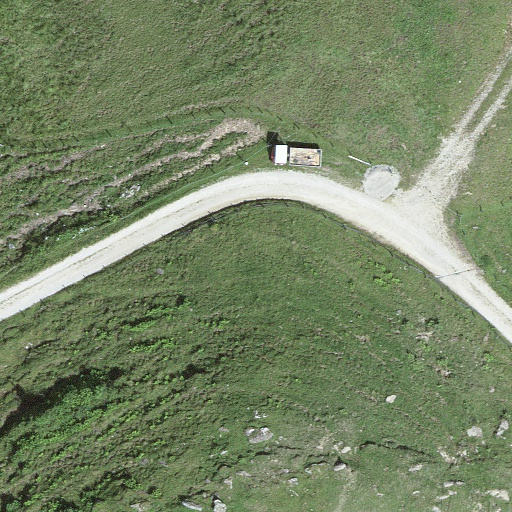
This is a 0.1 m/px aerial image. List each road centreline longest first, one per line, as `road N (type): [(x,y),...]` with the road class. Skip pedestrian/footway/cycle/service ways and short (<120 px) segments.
road 1 (track): [(511,332),(348,209),(254,191),(139,244),(0,325)]
road 2 (track): [(511,87),(434,175),(348,209)]
